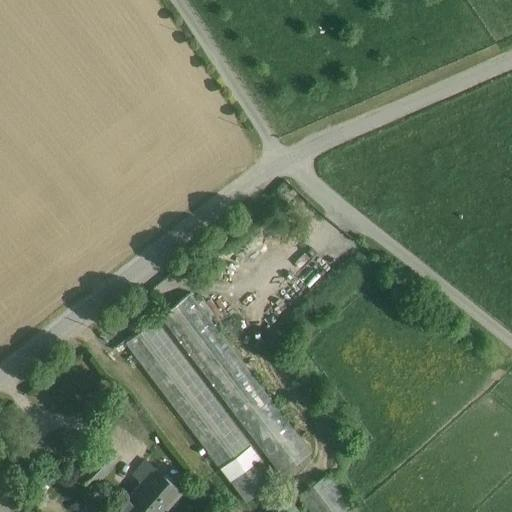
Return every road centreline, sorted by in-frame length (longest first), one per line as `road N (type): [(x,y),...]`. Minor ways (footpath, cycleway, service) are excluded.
road 1 (unclassified): [(0,376),(286,160)]
road 2 (unclassified): [(511,341),(286,160)]
road 3 (unclassified): [(286,160),(511,62)]
